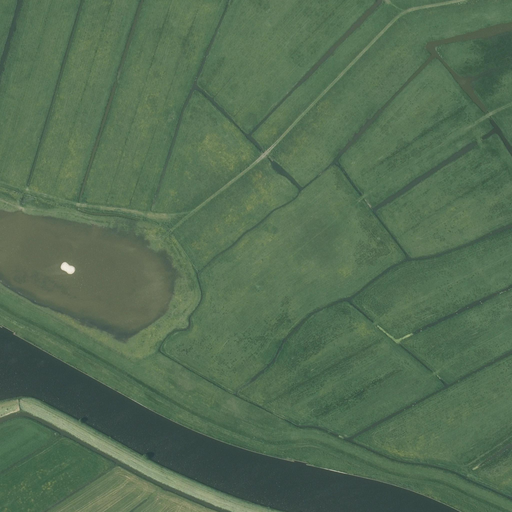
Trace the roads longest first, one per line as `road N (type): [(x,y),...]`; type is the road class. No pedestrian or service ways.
road 1 (track): [(503,511),(313,443),(270,446),(217,426),(0,307)]
road 2 (track): [(193,211),(265,154),(393,20),(463,0)]
road 3 (track): [(0,181),(83,206),(193,211),(167,234)]
